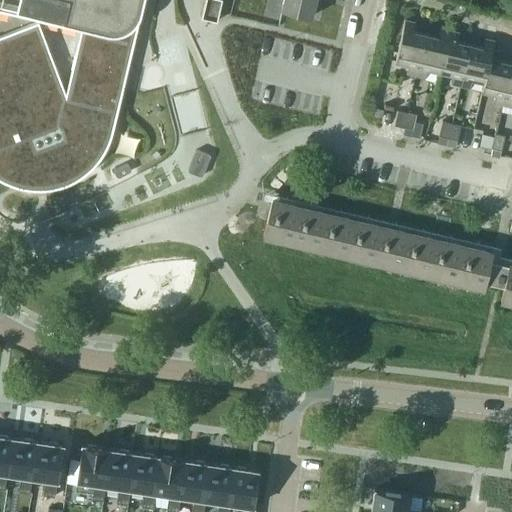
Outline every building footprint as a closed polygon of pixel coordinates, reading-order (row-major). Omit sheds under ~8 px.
[(0,0),(0,178),(4,181),(9,183),(15,185),(20,187),(25,188),(31,189),(36,189),(41,189),(46,189),(52,188),(57,187),(63,186),(67,184),(73,181),(77,179),(80,177),(85,174),(89,170),(93,167),(97,163),(100,159),(103,155),(105,151),(108,145),(110,141),(112,137),(113,131),(115,125),(118,111),(141,14),(144,0),(0,0)] [(206,0),(202,17),(219,21),(224,0),(206,0)] [(283,0),(282,8),(314,15),(317,0),(283,0)] [(503,0),(501,13),(511,14),(511,1),(506,0),(503,0)] [(414,74),(425,33),(412,30),(414,21),(405,19),(395,60),(408,63),(406,72),(414,74)] [(440,71),(449,30),(440,28),(438,36),(425,33),(414,74),(425,77),(427,68),(440,71)] [(460,85),(470,44),(457,41),(459,32),(449,30),(440,71),(452,74),(450,83),(460,85)] [(492,49),(494,40),(485,38),(483,47),(470,44),(460,85),(469,87),(471,78),(484,81),(485,82),(492,49)] [(501,51),(492,49),(485,82),(484,81),(482,90),(496,93),(494,103),(503,105),(511,65),(511,63),(499,60),(501,51)] [(511,65),(503,105),(511,106),(511,65)] [(403,127),(407,112),(398,110),(394,125),(403,127)] [(420,137),(423,123),(414,121),(416,114),(407,112),(403,127),(406,128),(404,134),(420,137)] [(443,120),(439,135),(448,137),(452,122),(443,120)] [(452,122),(448,137),(457,139),(461,124),(452,122)] [(496,133),(492,148),(502,150),(505,135),(496,133)] [(494,137),(483,134),(480,145),(491,148),(494,137)] [(457,139),(448,137),(447,145),(456,147),(457,139)] [(491,155),(500,158),(502,150),(492,148),(491,155)] [(211,156),(211,155),(210,153),(199,149),(197,149),(196,150),(188,169),(188,171),(190,172),(200,176),(202,176),(203,175),(211,156)] [(126,162),(116,167),(115,167),(115,168),(115,169),(115,170),(118,175),(118,176),(119,176),(120,176),(121,176),(122,176),(131,171),(131,170),(132,170),(132,169),(132,168),(129,162),(128,162),(127,162),(126,162)] [(339,210),(339,213),(363,269),(366,275),(370,283),(375,289),(382,294),(387,298),(393,300),(399,302),(511,320),(511,274),(413,259),(411,257),(408,255),(406,253),(381,195),(377,193),(372,193),(344,205),(341,207),(339,210)] [(0,434),(0,489),(6,491),(13,436),(0,434)] [(13,436),(6,491),(8,475),(21,477),(18,494),(30,495),(32,478),(33,478),(38,440),(13,436)] [(38,440),(33,478),(47,480),(45,496),(58,498),(63,499),(65,480),(60,479),(65,443),(38,440)] [(83,446),(77,482),(94,485),(92,500),(103,502),(105,487),(110,450),(83,446)] [(110,450),(105,487),(106,487),(120,488),(117,504),(129,506),(131,490),(136,453),(110,450)] [(136,453),(131,490),(145,492),(143,507),(154,509),(156,494),(161,457),(136,453)] [(161,457),(156,494),(170,496),(168,511),(172,511),(176,511),(179,497),(180,497),(185,460),(161,457)] [(185,460),(180,497),(195,499),(192,511),(202,511),(204,500),(209,463),(185,460)] [(209,463),(204,500),(205,500),(219,502),(218,511),(229,511),(230,505),(236,466),(209,463)] [(236,466),(230,505),(231,505),(243,506),(242,511),(255,511),(261,470),(236,466)] [(375,490),(371,511),(422,511),(423,511),(410,510),(412,496),(375,490)]
